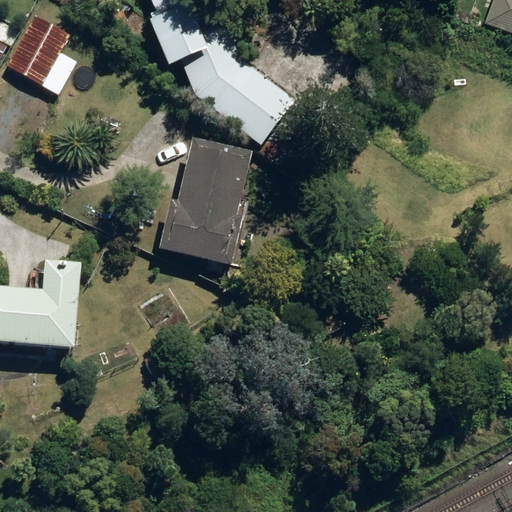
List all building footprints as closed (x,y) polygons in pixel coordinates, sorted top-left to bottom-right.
[(146,0),(150,9),(154,21),(148,23),(151,31),(146,33),(162,79),(178,73),(196,104),(194,107),(259,157),(293,112),(231,65),(229,62),(208,0),(146,0)] [(511,0),(494,0),(484,29),(511,39),(511,0)] [(60,59),(71,36),(34,19),(6,77),(59,102),(76,67),(60,59)] [(0,21),(0,43),(10,49),(20,32),(0,21)] [(164,262),(223,275),(229,276),(240,228),(234,226),(247,166),(189,153),(164,262)] [(0,298),(0,355),(71,361),(78,275),(42,272),(39,302),(0,298)]
